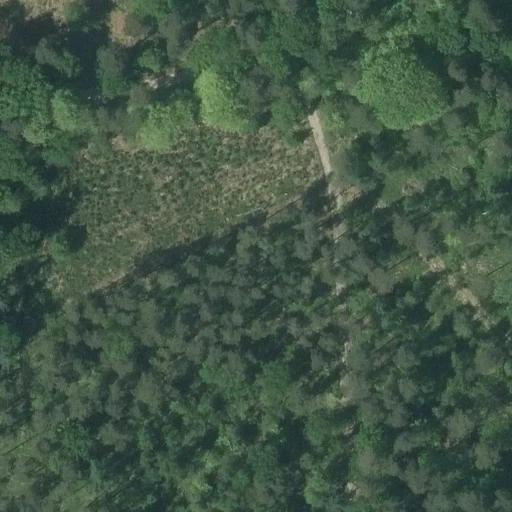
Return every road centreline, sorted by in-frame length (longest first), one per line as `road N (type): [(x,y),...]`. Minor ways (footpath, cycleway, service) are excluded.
road 1 (track): [(297,45),(318,173),(344,511)]
road 2 (track): [(381,0),(282,52),(0,119)]
road 3 (track): [(338,422),(511,412)]
